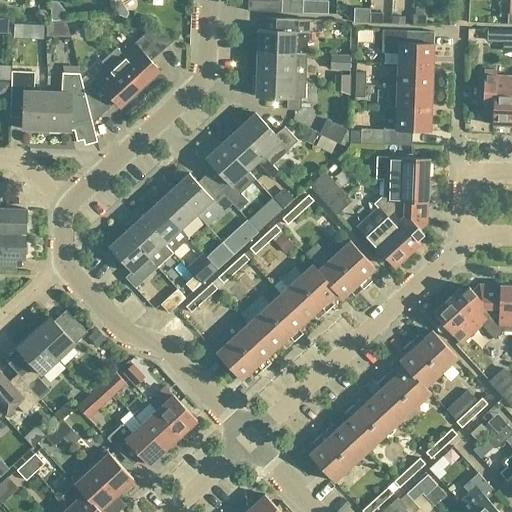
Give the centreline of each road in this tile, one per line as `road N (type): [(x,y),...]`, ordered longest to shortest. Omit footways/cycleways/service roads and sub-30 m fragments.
road 1 (residential): [(248,443),(439,270),(462,239)]
road 2 (unclassified): [(209,0),(202,82),(66,209)]
road 3 (unclassified): [(63,265),(124,333),(164,348),(248,443)]
